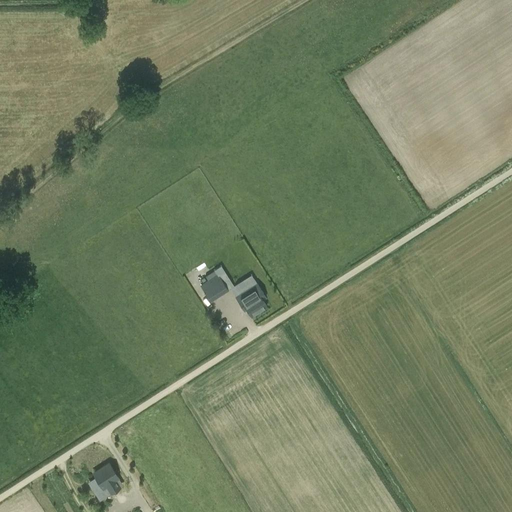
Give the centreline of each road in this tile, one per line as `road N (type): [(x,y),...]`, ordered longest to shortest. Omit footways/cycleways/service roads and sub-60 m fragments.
road 1 (unclassified): [(0,500),(511,182)]
road 2 (track): [(0,219),(152,93),(308,0)]
